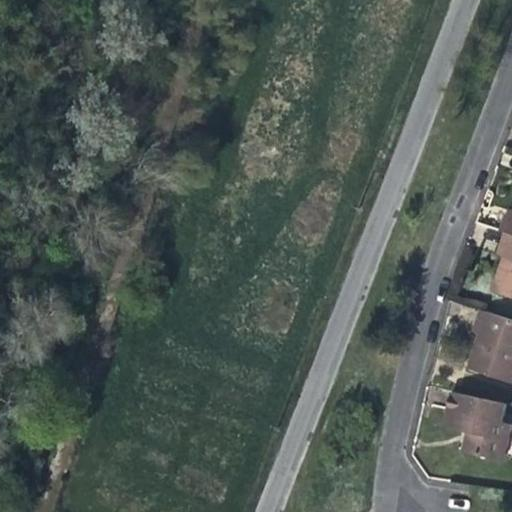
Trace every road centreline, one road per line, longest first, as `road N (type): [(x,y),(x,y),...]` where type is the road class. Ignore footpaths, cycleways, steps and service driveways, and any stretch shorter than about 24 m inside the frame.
road 1 (residential): [(459,0),(260,511)]
road 2 (residential): [(396,511),(380,499),(440,242),(511,55)]
